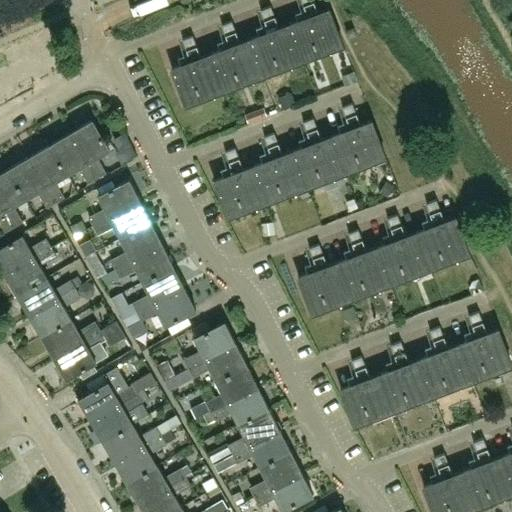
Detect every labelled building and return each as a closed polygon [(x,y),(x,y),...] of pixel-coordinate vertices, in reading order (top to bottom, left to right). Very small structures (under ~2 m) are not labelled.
[(290,21),(304,59),(342,45),(328,7),(317,11),(312,0),(296,0),(303,17),(290,21)] [(251,36),(265,74),(304,59),(290,21),(278,26),(270,6),(256,11),(264,32),(251,36)] [(212,51),(226,88),(265,74),(251,36),(238,41),(231,21),(217,26),(225,46),(212,51)] [(355,35),(352,27),(345,30),(349,37),(355,35)] [(226,88),(212,51),(199,56),(192,36),(178,40),(186,61),(171,67),(185,104),(226,88)] [(333,132),(347,170),(384,156),(370,118),(359,122),(351,102),(337,107),(345,128),(333,132)] [(70,130),(97,176),(105,171),(96,156),(109,148),(91,117),(70,130)] [(347,170),(333,132),(320,137),(312,117),(299,122),(306,143),(294,147),(308,185),(347,170)] [(49,142),(67,173),(80,165),(89,180),(97,176),(70,130),(49,142)] [(267,157),(255,162),(269,199),(308,185),(294,147),(281,152),(273,132),(260,137),(267,157)] [(28,154),(55,200),(64,195),(55,180),(67,173),(49,142),(28,154)] [(269,199),(255,162),(242,167),(234,147),(221,151),(229,172),(213,178),(227,215),(269,199)] [(8,166),(26,196),(38,189),(47,205),(55,200),(28,154),(8,166)] [(26,196),(8,166),(0,170),(0,200),(14,224),(23,220),(13,204),(26,196)] [(93,224),(140,200),(128,177),(98,193),(105,207),(88,215),(93,224)] [(417,229),(431,267),(468,253),(454,215),(443,219),(436,199),(422,204),(429,224),(417,229)] [(14,224),(0,200),(0,219),(6,229),(14,224)] [(120,237),(151,222),(140,200),(93,224),(97,232),(114,224),(120,237)] [(378,244),(392,281),(431,267),(417,229),(404,234),(396,213),(383,219),(390,239),(378,244)] [(114,266),(161,242),(151,222),(120,237),(127,250),(111,258),(114,266)] [(339,259),(353,296),(392,281),(378,244),(365,249),(357,228),(344,233),(351,254),(339,259)] [(0,245),(0,261),(6,271),(51,245),(46,236),(30,246),(23,233),(0,245)] [(173,265),(161,242),(114,266),(116,268),(119,276),(136,267),(143,280),(173,265)] [(353,296),(339,259),(326,264),(318,243),(305,248),(313,269),(297,274),(311,312),(353,296)] [(6,271),(18,292),(47,275),(40,262),(56,253),(51,245),(6,271)] [(173,265),(143,280),(149,293),(132,301),(137,310),(183,286),(173,265)] [(0,271),(0,307),(18,293),(0,271)] [(30,313),(75,286),(70,278),(54,288),(47,275),(18,292),(30,313)] [(30,313),(42,334),(72,317),(64,304),(80,295),(75,286),(30,313)] [(164,323),(165,322),(185,312),(194,308),(183,286),(137,310),(141,318),(158,310),(164,323)] [(459,341),(474,379),(511,365),(497,327),(486,331),(478,311),(464,316),(472,336),(459,341)] [(42,334),(54,354),(99,328),(95,320),(79,329),(72,317),(42,334)] [(187,367),(235,342),(224,320),(193,336),(200,349),(183,358),(187,367)] [(474,379),(459,341),(447,346),(439,326),(425,331),(433,351),(420,356),(434,393),(474,379)] [(99,328),(54,354),(66,375),(96,358),(88,346),(104,336),(100,330),(99,328)] [(434,393),(420,356),(408,361),(400,340),(386,346),(394,366),(381,371),(395,408),(434,393)] [(216,380),(246,364),(235,342),(187,367),(192,375),(209,367),(216,380)] [(395,408),(381,371),(369,376),(361,355),(348,360),(355,381),(340,387),(354,424),(395,408)] [(140,360),(125,369),(129,377),(144,369),(140,360)] [(210,410),(257,385),(246,364),(216,380),(222,393),(205,401),(210,410)] [(108,380),(95,388),(79,397),(91,418),(136,392),(131,384),(125,387),(116,393),(108,380)] [(257,385),(210,410),(214,418),(231,409),(237,422),(268,406),(257,385)] [(104,439),(133,422),(126,410),(141,400),(136,392),(91,418),(104,439)] [(232,452),(279,428),(268,406),(237,422),(244,435),(227,444),(232,452)] [(104,439),(116,460),(161,434),(156,425),(140,435),(133,422),(104,439)] [(511,449),(503,453),(511,477),(511,426),(508,428),(511,438),(511,449)] [(279,428),(232,452),(236,461),(253,453),(259,465),(290,449),(279,428)] [(116,460),(128,481),(157,464),(150,451),(166,442),(161,434),(116,460)] [(464,468),(478,505),(511,492),(511,477),(503,453),(490,458),(483,437),(469,443),(477,463),(464,468)] [(290,449),(259,465),(266,478),(249,486),(254,495),(301,471),(290,449)] [(459,511),(478,505),(464,468),(451,473),(443,452),(430,457),(438,478),(423,484),(433,511),(459,511)] [(128,481),(140,501),(185,475),(180,466),(164,476),(157,464),(128,481)] [(301,471),(254,495),(258,504),(275,495),(282,509),(313,493),(301,471)] [(140,501),(146,511),(169,511),(182,505),(174,493),(190,484),(185,475),(140,501)]
